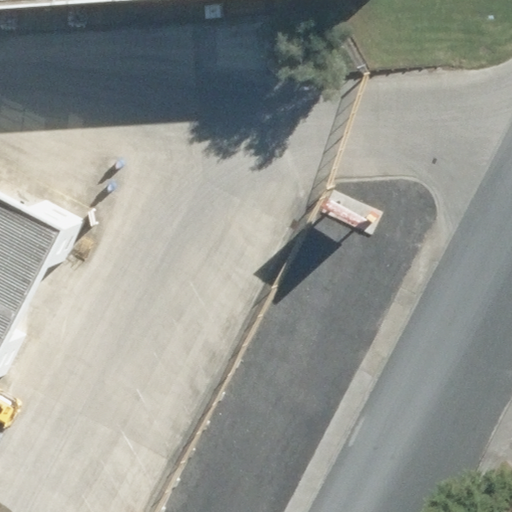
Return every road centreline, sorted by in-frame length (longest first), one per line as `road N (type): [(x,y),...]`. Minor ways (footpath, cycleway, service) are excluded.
road 1 (residential): [(511,171),(324,511)]
road 2 (unknown): [(78,389),(219,108)]
road 3 (unknown): [(511,100),(219,108)]
road 4 (unknown): [(219,108),(0,67)]
road 5 (unknown): [(17,511),(78,389)]
